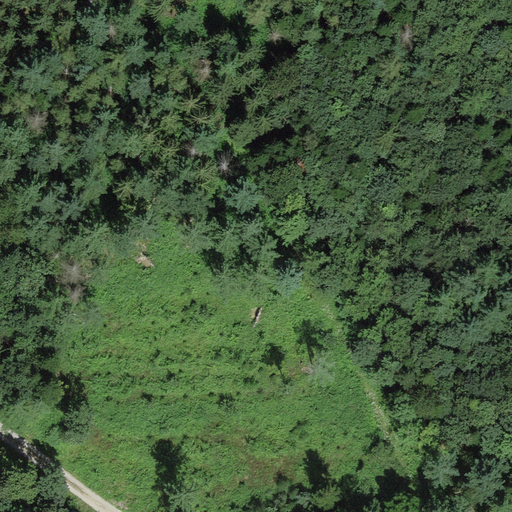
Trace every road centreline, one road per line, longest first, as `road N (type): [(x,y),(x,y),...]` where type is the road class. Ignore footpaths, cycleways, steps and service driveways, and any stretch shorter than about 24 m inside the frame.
road 1 (track): [(156,0),(345,314),(423,511)]
road 2 (track): [(0,437),(100,511)]
